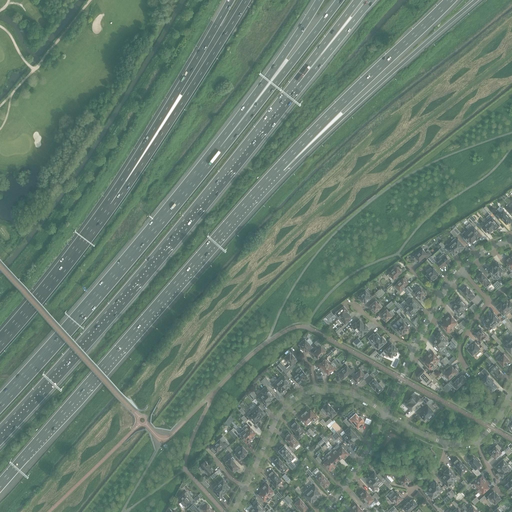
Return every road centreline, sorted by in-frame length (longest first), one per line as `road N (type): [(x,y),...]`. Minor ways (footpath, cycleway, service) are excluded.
road 1 (motorway): [(0,429),(293,83)]
road 2 (motorway): [(0,484),(278,168)]
road 3 (motorway): [(220,146),(0,402)]
road 4 (motorway): [(278,168),(475,0)]
road 5 (motorway): [(246,0),(102,215)]
road 6 (motorway): [(230,0),(102,215)]
road 7 (motorway): [(278,168),(449,0)]
road 8 (motorway): [(340,0),(220,146)]
road 9 (motorway): [(319,0),(220,146)]
road 10 (motorway): [(102,215),(0,341)]
road 11 (residential): [(245,487),(274,421),(315,390)]
